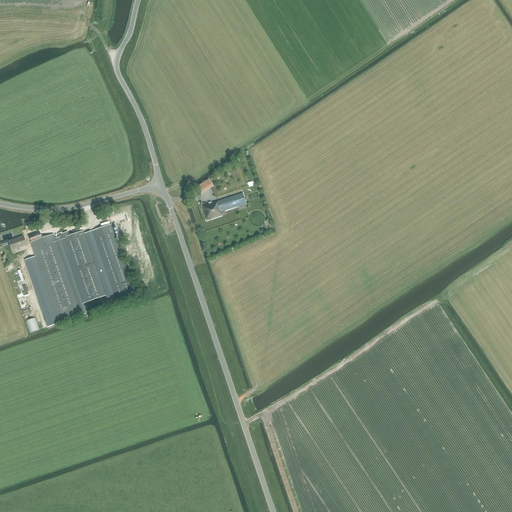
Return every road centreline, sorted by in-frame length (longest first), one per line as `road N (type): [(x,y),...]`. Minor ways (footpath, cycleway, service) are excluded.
road 1 (unclassified): [(272,511),(161,184)]
road 2 (unclassified): [(161,184),(115,64),(137,0)]
road 3 (unclassified): [(161,184),(72,207),(0,203)]
